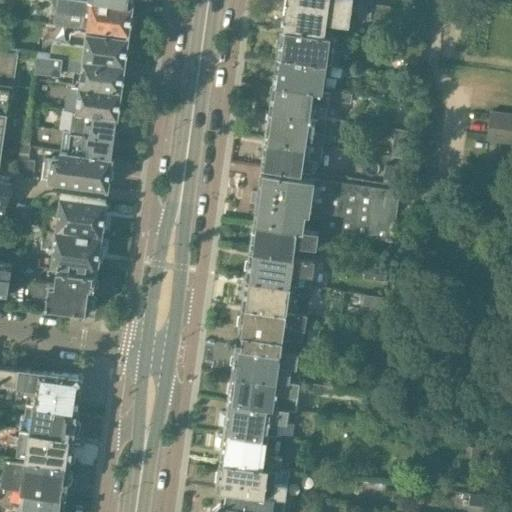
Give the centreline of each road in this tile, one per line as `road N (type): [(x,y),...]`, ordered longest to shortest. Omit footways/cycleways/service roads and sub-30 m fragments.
road 1 (residential): [(175,315),(197,302),(239,0)]
road 2 (residential): [(177,0),(150,206),(166,229)]
road 3 (primary): [(181,195),(208,0)]
road 4 (residential): [(146,348),(0,329)]
road 5 (residential): [(168,511),(183,406),(164,387)]
road 6 (primary): [(166,229),(146,348)]
road 7 (primary): [(175,315),(181,195)]
